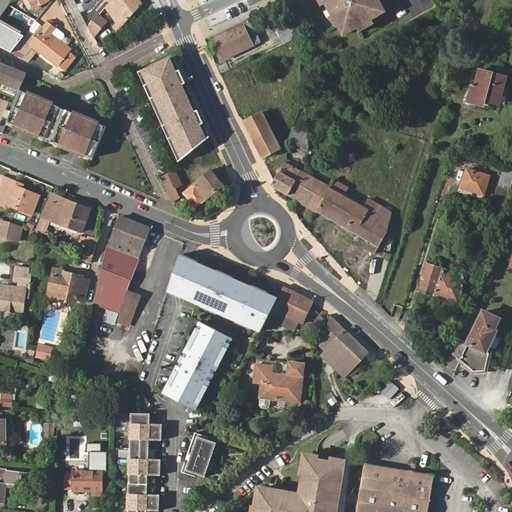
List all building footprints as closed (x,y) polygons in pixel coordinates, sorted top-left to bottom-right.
[(1,0),(0,2),(0,17),(11,1),(9,0),(1,0)] [(29,0),(34,9),(49,1),(48,0),(29,0)] [(115,27),(118,31),(121,28),(128,20),(143,4),(140,0),(111,0),(110,2),(106,7),(110,12),(118,22),(115,27)] [(353,27),(366,20),(380,12),(373,0),(320,0),(322,2),(329,17),(334,27),(338,35),(353,27)] [(300,35),(300,5),(286,11),(286,20),(267,29),(275,46),(300,35)] [(110,12),(106,7),(100,14),(105,18),(110,12)] [(105,18),(100,14),(89,26),(94,36),(107,21),(105,18)] [(330,29),(334,27),(329,17),(325,19),(330,29)] [(128,20),(121,28),(124,34),(122,35),(124,40),(134,35),(128,20)] [(368,24),(366,20),(353,27),(355,31),(368,24)] [(35,37),(27,32),(12,52),(24,58),(32,47),(58,65),(70,49),(60,41),(51,34),(55,28),(47,22),(35,37)] [(214,39),(223,59),(261,41),(251,22),(214,39)] [(55,28),(51,34),(60,41),(64,37),(64,35),(55,28)] [(211,137),(175,56),(140,72),(180,161),(211,137)] [(0,81),(20,90),(27,72),(0,61),(0,81)] [(507,78),(479,70),(475,87),(472,86),(468,100),(484,105),(485,101),(500,104),(507,78)] [(105,126),(20,90),(6,124),(91,159),(105,126)] [(281,135),(276,138),(268,124),(273,121),(267,110),(244,122),(263,158),(281,148),(280,145),(284,140),(281,135)] [(307,132),(293,127),(288,140),(295,143),(309,150),(307,132)] [(368,154),(359,172),(381,185),(391,167),(368,154)] [(511,187),(511,182),(511,163),(505,162),(499,184),(511,187)] [(300,172),(285,163),(272,186),(303,203),(311,189),(296,181),(295,181),(300,172)] [(466,169),(461,188),(484,195),(490,176),(466,169)] [(196,209),(223,184),(212,170),(184,194),(196,209)] [(171,201),(179,197),(175,189),(182,185),(175,171),(160,178),(171,201)] [(303,203),(317,211),(329,188),(301,172),(296,181),(311,189),(303,203)] [(381,185),(359,172),(351,186),(374,199),(381,185)] [(38,196),(22,189),(18,187),(20,185),(2,178),(1,192),(2,192),(0,198),(0,203),(5,206),(6,204),(31,213),(38,196)] [(329,188),(317,211),(367,240),(378,246),(387,231),(391,212),(368,199),(363,207),(329,188)] [(484,195),(461,188),(459,193),(483,200),(484,195)] [(45,233),(50,221),(81,233),(89,209),(52,195),(37,230),(45,233)] [(108,244),(108,247),(139,259),(151,229),(119,216),(108,244)] [(33,229),(36,223),(29,220),(26,227),(33,229)] [(0,236),(18,241),(22,227),(3,222),(1,227),(0,226),(0,236)] [(93,249),(96,239),(89,237),(87,248),(93,249)] [(378,246),(367,240),(364,246),(374,253),(378,246)] [(139,259),(108,247),(96,304),(117,312),(126,290),(139,259)] [(86,251),(83,260),(90,263),(92,256),(92,254),(86,251)] [(190,265),(192,261),(192,260),(191,260),(192,260),(180,255),(178,260),(190,265)] [(184,285),(188,273),(190,265),(178,260),(167,291),(180,297),(184,285)] [(239,281),(195,262),(192,260),(192,261),(190,265),(237,284),(239,281)] [(442,273),(443,269),(427,264),(418,290),(458,302),(466,275),(462,274),(461,278),(442,273)] [(227,318),(234,294),(237,284),(190,265),(188,273),(184,285),(180,297),(227,318)] [(369,266),(362,276),(374,286),(382,276),(369,266)] [(29,269),(17,267),(15,281),(19,282),(18,287),(1,285),(0,296),(0,309),(23,312),(25,297),(29,297),(32,274),(29,274),(29,269)] [(462,274),(443,269),(442,273),(461,278),(462,274)] [(79,280),(79,277),(52,271),(49,290),(59,293),(58,297),(74,301),(75,298),(83,300),(87,281),(79,280)] [(268,318),(272,309),(273,308),(278,298),(239,281),(237,284),(234,294),(227,318),(260,332),(268,318)] [(313,302),(283,287),(273,308),(272,309),(297,321),(298,322),(302,324),(313,302)] [(136,294),(126,290),(117,312),(127,316),(136,294)] [(297,321),(272,309),(268,318),(292,330),(297,321)] [(500,320),(483,311),(468,343),(460,339),(453,354),(460,359),(466,364),(475,371),(486,371),(489,353),(486,351),(500,320)] [(330,317),(319,346),(325,351),(349,373),(356,381),(377,360),(345,329),(344,330),(330,317)] [(200,347),(211,333),(218,335),(219,332),(200,323),(196,331),(199,333),(193,344),(200,347)] [(193,344),(199,333),(196,331),(190,343),(193,344)] [(226,349),(231,339),(219,332),(218,335),(211,333),(200,347),(219,355),(223,348),(226,349)] [(174,400),(193,354),(200,347),(193,344),(190,350),(187,348),(175,371),(178,373),(171,386),(168,385),(163,394),(174,400)] [(40,347),(38,357),(51,359),(52,354),(44,353),(45,348),(40,347)] [(195,403),(204,386),(206,387),(217,366),(214,365),(219,355),(200,347),(193,354),(174,400),(195,410),(198,404),(195,403)] [(349,373),(325,351),(321,356),(344,378),(349,373)] [(260,398),(299,402),(303,365),(289,364),(288,376),(281,375),(272,374),(273,367),(256,365),(255,382),(262,383),(260,398)] [(171,386),(178,373),(175,371),(168,385),(171,386)] [(198,404),(206,387),(204,386),(195,403),(198,404)] [(331,401),(336,410),(350,402),(345,393),(331,401)] [(131,414),(127,511),(147,511),(159,511),(160,496),(148,495),(148,476),(160,476),(161,460),(149,460),(150,440),(162,440),(162,425),(150,424),(150,414),(131,414)] [(44,439),(53,439),(53,424),(45,424),(44,439)] [(197,437),(186,470),(205,477),(216,443),(197,437)] [(426,511),(434,472),(363,462),(355,511),(426,511)] [(340,471),(319,467),(305,465),(297,505),(258,498),(255,511),(332,511),(336,493),(340,471)] [(6,483),(17,484),(28,486),(29,473),(0,469),(0,503),(4,504),(6,487),(6,483)] [(73,489),(73,491),(92,492),(92,495),(101,495),(102,471),(73,471),(73,473),(65,473),(65,489),(73,489)]
